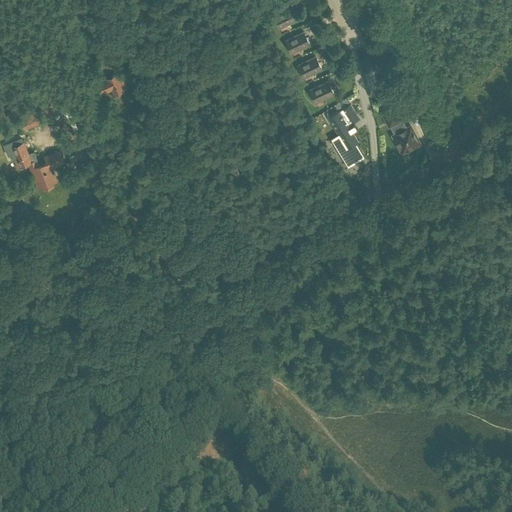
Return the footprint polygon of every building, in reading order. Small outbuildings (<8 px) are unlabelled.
[(292,6),(274,15),(281,29),(299,19),(292,6)] [(304,31),(286,40),(293,54),(311,44),(304,31)] [(316,56),(298,65),(304,78),(323,69),(316,56)] [(104,81),(97,84),(101,94),(108,91),(108,90),(111,88),(114,95),(124,90),(128,88),(122,75),(118,77),(117,75),(107,79),(107,80),(104,81)] [(328,80),(310,90),(316,103),(335,94),(328,80)] [(49,120),(53,132),(66,126),(56,102),(38,110),(43,122),(49,120)] [(351,104),(341,109),(350,123),(359,117),(351,104)] [(394,104),(381,111),(388,124),(389,123),(393,132),(391,134),(392,135),(392,136),(394,141),(395,142),(400,151),(408,147),(410,147),(415,145),(415,143),(418,142),(409,124),(405,126),(400,118),(401,117),(394,104)] [(31,127),(26,114),(20,117),(25,129),(31,127)] [(348,124),(336,131),(347,149),(359,142),(354,133),(352,128),(351,129),(348,124)] [(21,137),(3,144),(7,155),(9,155),(12,161),(15,160),(18,168),(29,163),(39,189),(41,188),(42,191),(53,187),(52,183),(57,181),(51,167),(57,165),(64,162),(59,151),(52,154),(45,157),(46,161),(44,161),(39,164),(34,152),(28,154),(21,137)]
